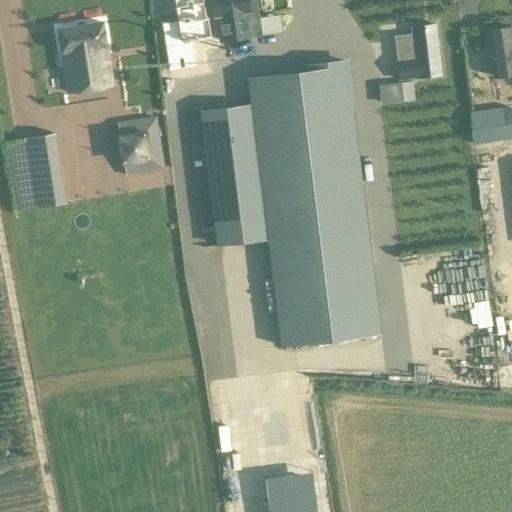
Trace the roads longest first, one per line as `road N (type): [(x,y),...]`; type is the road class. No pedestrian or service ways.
road 1 (unknown): [(317,32),(352,51),(359,66),(392,285),(392,327),(377,349),(351,359),(277,363),(206,283),(194,254),(174,117),(179,86),(279,49)]
road 2 (unknown): [(13,0),(34,110),(81,135),(87,168)]
